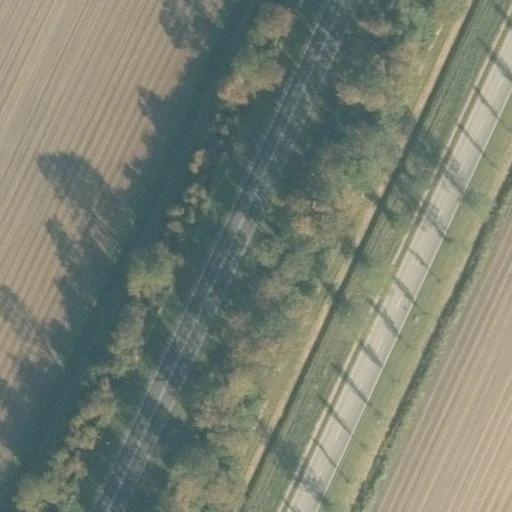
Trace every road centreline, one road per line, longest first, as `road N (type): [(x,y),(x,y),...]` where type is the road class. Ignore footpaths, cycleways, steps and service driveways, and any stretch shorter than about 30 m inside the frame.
road 1 (trunk): [(105,511),(342,0)]
road 2 (primary): [(300,511),(511,53)]
